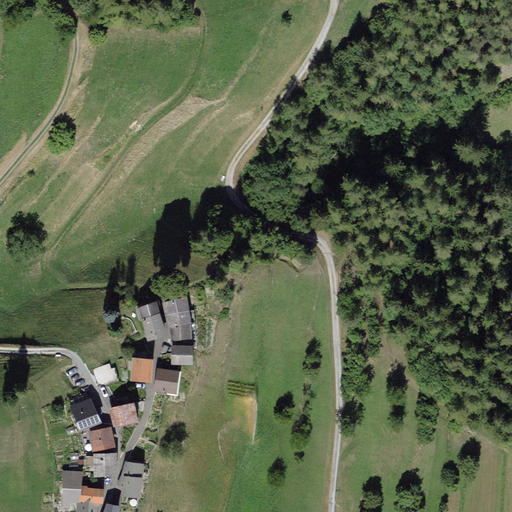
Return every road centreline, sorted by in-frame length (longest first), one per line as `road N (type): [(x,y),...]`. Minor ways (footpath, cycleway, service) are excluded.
road 1 (track): [(335,0),(314,51),(230,177),(233,196),(250,216),(314,239),(332,266),(339,418),(331,511)]
road 2 (track): [(49,0),(70,35),(70,64),(49,116),(0,178)]
road 3 (unclassified): [(123,458),(144,418),(166,336),(158,294)]
road 4 (residential): [(123,458),(95,383),(64,351)]
